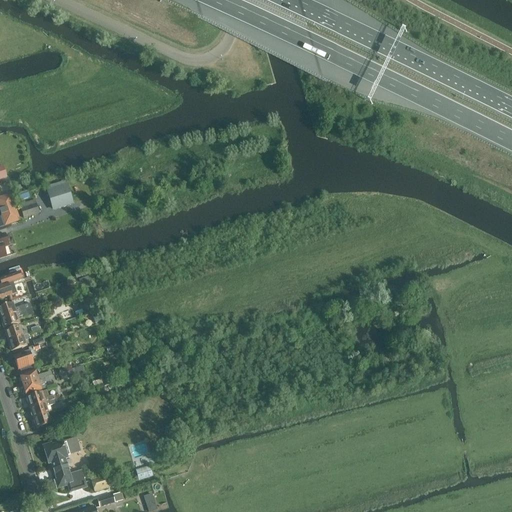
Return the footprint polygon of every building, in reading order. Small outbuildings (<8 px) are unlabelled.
[(47,193),(53,210),(67,206),(72,204),(67,187),(47,193)] [(10,194),(0,197),(0,212),(2,218),(5,226),(20,221),(10,194)] [(26,207),(21,209),(24,219),(29,217),(26,207)] [(0,259),(6,257),(6,258),(6,257),(3,248),(8,246),(8,247),(9,246),(5,234),(4,234),(4,235),(0,236),(0,259)] [(0,282),(1,286),(0,286),(0,299),(12,295),(17,294),(13,283),(22,280),(19,273),(0,279),(0,282)] [(79,280),(82,290),(91,287),(88,277),(79,280)] [(81,300),(84,310),(97,306),(94,296),(81,300)] [(0,315),(1,319),(32,308),(30,304),(14,309),(12,303),(0,307),(0,315)] [(32,308),(1,319),(3,323),(2,324),(3,327),(4,328),(4,329),(19,324),(17,318),(33,313),(32,308)] [(87,315),(90,326),(103,322),(99,312),(87,315)] [(7,337),(9,341),(28,335),(26,330),(21,332),(20,326),(5,331),(6,332),(5,333),(6,336),(7,337)] [(28,335),(9,341),(10,346),(9,347),(10,350),(12,351),(12,352),(26,347),(24,341),(29,339),(28,335)] [(30,352),(31,352),(33,357),(36,356),(34,352),(40,350),(38,345),(29,349),(30,352)] [(20,370),(32,365),(33,365),(28,353),(14,358),(18,370),(20,370)] [(32,365),(20,370),(21,375),(34,370),(32,365)] [(22,382),(23,386),(52,376),(51,373),(42,376),(40,369),(20,376),(20,377),(19,379),(20,381),(22,382)] [(66,372),(68,378),(78,375),(76,369),(66,372)] [(52,376),(23,386),(24,389),(23,391),(24,393),(26,394),(26,395),(46,389),(44,383),(53,380),(52,376)] [(29,403),(30,408),(60,398),(59,395),(54,396),(53,395),(49,397),(47,391),(27,397),(27,399),(26,400),(27,403),(29,403)] [(33,417),(34,419),(48,414),(46,407),(61,402),(60,398),(30,408),(32,413),(31,414),(32,417),(33,417)] [(48,414),(34,419),(34,420),(33,421),(34,424),(36,425),(37,429),(51,425),(53,429),(64,426),(61,417),(50,420),(48,414)] [(80,473),(70,476),(65,460),(68,459),(63,442),(52,446),(51,444),(43,446),(49,464),(53,463),(59,480),(54,481),(56,488),(69,484),(71,491),(85,487),(80,473)] [(136,471),(139,481),(153,477),(150,466),(136,471)] [(91,481),(95,492),(110,488),(106,476),(91,481)] [(120,493),(112,496),(115,503),(122,501),(120,493)] [(153,493),(145,496),(150,511),(159,509),(153,493)] [(97,500),(99,508),(115,503),(112,496),(97,500)]
